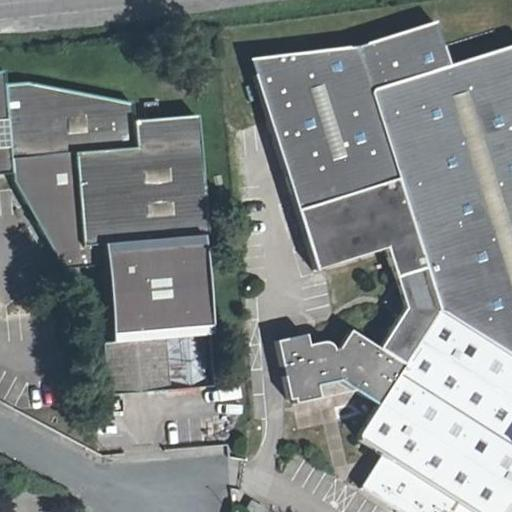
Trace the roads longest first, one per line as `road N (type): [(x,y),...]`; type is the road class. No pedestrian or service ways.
road 1 (unknown): [(149,504),(247,483),(290,484),(336,511)]
road 2 (residential): [(0,428),(163,511)]
